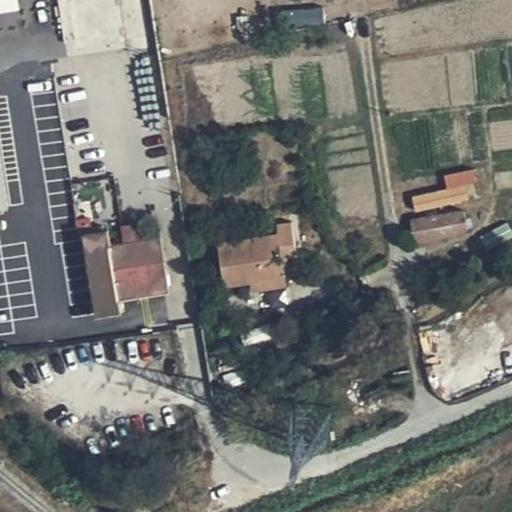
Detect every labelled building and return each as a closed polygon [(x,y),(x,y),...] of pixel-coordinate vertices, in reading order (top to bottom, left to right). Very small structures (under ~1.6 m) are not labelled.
[(0,119),(0,118),(0,206),(12,205),(0,119)] [(411,220),(460,211),(456,193),(408,203),(411,220)] [(463,210),(460,211),(411,220),(414,239),(466,231),(463,210)] [(123,246),(147,242),(143,222),(120,226),(123,246)] [(298,261),(293,222),(275,223),(277,234),(216,242),(223,284),(249,282),(250,291),(284,286),(281,264),(298,261)] [(160,239),(147,242),(123,246),(111,248),(109,234),(81,239),(93,312),(121,308),(119,297),(168,289),(160,239)]
